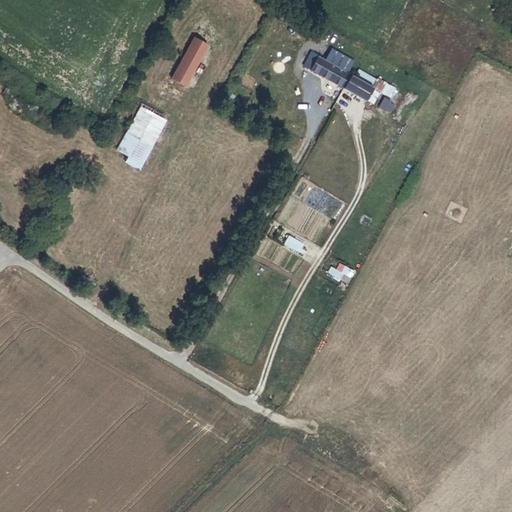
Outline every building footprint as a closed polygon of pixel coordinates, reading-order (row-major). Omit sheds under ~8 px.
[(187,51),(201,59),(208,45),(195,37),(187,51)] [(185,87),(201,59),(187,51),(172,79),(172,80),(185,87)] [(351,75),(312,51),(305,64),(343,88),(351,75)] [(358,70),(354,77),(351,75),(343,88),(366,102),(374,89),(372,87),(376,81),(358,70)] [(172,80),(154,112),(166,120),(185,87),(172,80)] [(166,120),(154,112),(125,163),(137,170),(166,120)]
